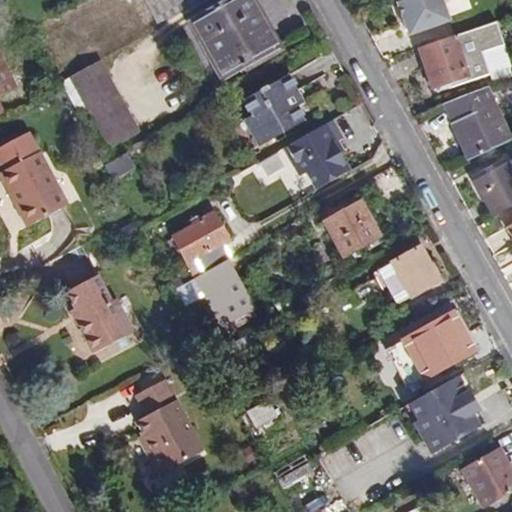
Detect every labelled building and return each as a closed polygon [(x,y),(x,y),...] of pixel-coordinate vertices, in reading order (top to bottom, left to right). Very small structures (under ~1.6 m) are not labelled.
[(143,0),(157,24),(199,0),(143,0)] [(252,64),(281,47),(254,0),(233,0),(194,22),(225,79),(244,68),(247,72),(254,68),(252,64)] [(440,0),(401,0),(395,2),(408,36),(448,21),(440,0)] [(497,22),(416,49),(423,69),(426,69),(433,93),(489,74),(481,52),(504,45),(497,22)] [(481,52),(489,74),(511,67),(504,45),(481,52)] [(0,97),(17,88),(0,57),(0,97)] [(109,148),(139,132),(100,61),(71,77),(87,107),(109,148)] [(288,112),(282,102),(298,92),(288,74),(242,100),(251,115),(242,120),(258,148),(305,121),(297,107),(288,112)] [(76,112),(87,107),(71,77),(60,83),(76,112)] [(468,161),(511,140),(488,88),(447,103),(456,122),(451,124),(468,161)] [(297,107),(304,103),(298,92),(282,102),(288,112),(297,107)] [(326,124),(283,148),(296,170),(306,173),(315,190),(348,172),(339,155),(333,145),(336,143),(326,124)] [(0,172),(0,175),(27,226),(66,206),(28,133),(0,147),(0,165),(3,171),(0,172)] [(336,143),(333,145),(339,155),(343,152),(338,142),(336,143)] [(103,166),(111,179),(134,167),(126,153),(103,166)] [(493,217),(511,206),(511,172),(506,162),(473,182),(493,217)] [(323,223),(343,257),(381,236),(361,201),(323,223)] [(173,237),(196,278),(226,260),(218,246),(229,241),(213,213),(192,225),(193,226),(173,237)] [(377,272),(397,305),(439,280),(420,247),(377,272)] [(226,260),(196,278),(223,326),(253,308),(226,260)] [(75,320),(93,354),(132,333),(115,300),(110,302),(96,276),(66,292),(80,318),(75,320)] [(385,350),(407,389),(475,349),(472,345),(453,311),(385,350)] [(210,355),(223,378),(246,364),(234,342),(210,355)] [(432,454),(480,427),(472,413),(462,395),(466,393),(457,377),(409,403),(419,419),(414,422),(432,454)] [(140,436),(160,474),(203,452),(165,380),(134,396),(142,412),(158,404),(161,409),(145,417),(134,423),(140,436)] [(278,418),(267,401),(246,412),(256,430),(278,418)] [(405,406),(414,422),(419,419),(409,403),(405,406)] [(158,404),(142,412),(145,417),(161,409),(158,404)] [(480,427),(484,424),(476,411),(472,413),(480,427)] [(160,474),(140,436),(136,439),(155,477),(160,474)] [(461,468),(483,509),(511,492),(511,471),(499,448),(461,468)] [(273,472),(276,478),(300,465),(296,458),(273,472)] [(313,473),(307,461),(300,465),(277,478),(283,489),(313,473)]
